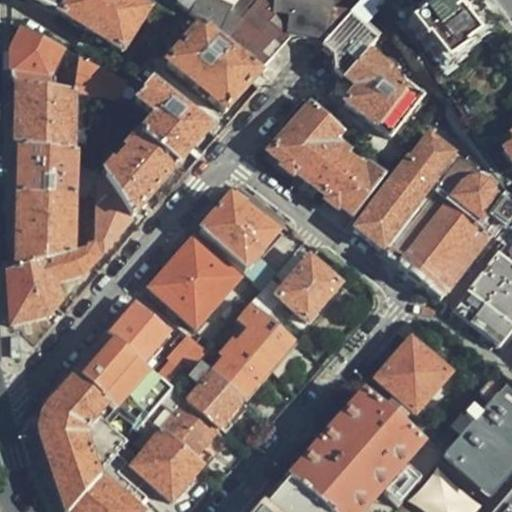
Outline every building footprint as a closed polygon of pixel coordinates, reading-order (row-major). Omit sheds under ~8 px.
[(28,0),(29,0),(118,55),(145,14),(123,0),(116,0),(112,6),(106,7),(96,0),(28,0)] [(137,0),(169,19),(174,9),(177,0),(137,0)] [(177,0),(174,9),(197,27),(257,77),(259,78),(285,51),(297,44),(324,51),(358,9),(373,17),(392,6),(387,0),(177,0)] [(480,36),(462,10),(465,7),(459,0),(438,0),(438,1),(440,3),(411,27),(425,45),(429,42),(448,66),(469,51),(467,47),(480,36)] [(362,31),(373,17),(358,9),(324,51),(329,57),(332,64),(333,72),(332,78),(343,86),(366,59),(378,44),(362,31)] [(257,77),(197,27),(165,66),(223,116),(257,77)] [(10,74),(14,90),(15,91),(42,94),(62,53),(21,31),(10,51),(10,74)] [(366,59),(343,86),(361,103),(351,115),(390,148),(422,104),(366,59)] [(129,91),(131,88),(80,62),(76,97),(133,103),(138,97),(129,91)] [(361,103),(343,86),(331,99),(351,115),(361,103)] [(216,141),(148,88),(134,106),(153,122),(137,142),(174,171),(183,178),(216,141)] [(14,151),(17,151),(70,157),(76,97),(42,94),(15,91),(14,151)] [(352,224),(383,183),(370,171),(365,176),(349,161),(348,156),(345,152),(337,144),(342,137),(312,110),(270,159),(352,224)] [(174,171),(137,142),(103,182),(129,224),(174,171)] [(16,202),(73,202),(74,157),(70,157),(17,151),(16,202)] [(387,264),(384,268),(416,291),(438,307),(494,234),(500,238),(511,222),(511,212),(507,206),(504,207),(491,198),(491,196),(491,194),(490,192),(489,191),(488,189),(478,184),(477,177),(462,166),(441,192),(432,184),(439,175),(420,159),(411,168),(406,165),(353,238),(387,264)] [(101,257),(129,224),(103,182),(94,191),(94,251),(101,257)] [(237,192),(228,203),(229,203),(275,241),(286,230),(237,192)] [(16,274),(71,259),(73,202),(16,202),(16,274)] [(214,221),(199,239),(244,276),(275,241),(229,203),(214,221)] [(193,335),(235,287),(190,246),(149,296),(193,335)] [(9,328),(9,331),(44,325),(58,308),(52,291),(80,282),(96,264),(88,253),(81,255),(71,259),(16,274),(5,277),(9,328)] [(461,325),(469,331),(511,275),(511,274),(490,258),(465,292),(468,295),(460,305),(462,307),(452,319),(461,325)] [(287,289),(275,278),(262,293),(249,308),(278,333),(292,317),(309,332),(325,313),(341,295),(307,267),(287,289)] [(511,275),(469,331),(485,344),(499,355),(511,337),(511,275)] [(280,362),(293,346),(278,333),(249,308),(222,340),(231,348),(266,378),(280,362)] [(166,337),(135,310),(107,342),(134,365),(139,369),(166,337)] [(134,365),(107,342),(40,420),(40,439),(61,511),(70,511),(98,481),(83,444),(83,434),(106,407),(101,403),(134,365)] [(204,360),(187,345),(167,368),(185,383),(198,367),(204,360)] [(254,392),(266,378),(231,348),(219,361),(224,366),(213,379),(242,406),(254,392)] [(414,419),(447,380),(409,348),(376,386),(414,419)] [(229,421),(242,406),(213,379),(198,367),(185,383),(172,398),(186,410),(215,436),(229,421)] [(444,459),(486,496),(511,475),(511,387),(494,374),(479,393),(494,404),(444,459)] [(362,400),(285,487),(312,511),(366,511),(420,450),(399,432),(405,425),(390,413),(383,420),(362,400)] [(204,449),(215,436),(186,410),(163,437),(192,462),(204,449)] [(186,489),(202,470),(192,462),(163,437),(129,474),(121,483),(134,494),(142,486),(168,509),(186,489)] [(98,481),(70,511),(138,511),(141,508),(145,503),(134,494),(121,483),(129,474),(115,461),(98,481)] [(424,511),(475,511),(481,506),(438,468),(410,500),(424,511)]
